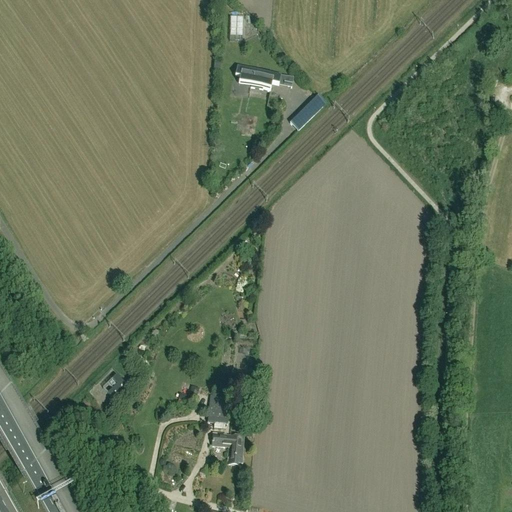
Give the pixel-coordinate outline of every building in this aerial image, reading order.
[(281,76),(236,67),(233,78),(239,79),(238,85),(270,92),(271,85),(278,86),(281,76)] [(324,108),(315,100),(289,125),(298,132),(324,108)] [(128,388),(116,376),(112,380),(117,385),(107,394),(114,401),(128,388)] [(192,388),(188,400),(195,402),(199,390),(192,388)] [(207,424),(227,426),(229,407),(209,404),(207,424)] [(241,461),(243,439),(212,436),(211,448),(228,450),(227,467),(240,468),(240,466),(242,466),(242,461),(241,461)]
